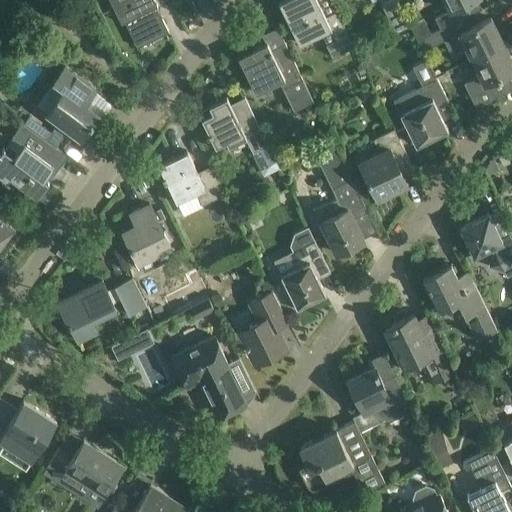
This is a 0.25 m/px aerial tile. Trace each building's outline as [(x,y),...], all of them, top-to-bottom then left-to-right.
[(109,0),(118,17),(121,24),(125,22),(137,47),(168,32),(156,7),(157,6),(153,0),(109,0)] [(325,16),(316,0),(282,0),(278,2),(299,43),(320,33),(332,57),(353,46),(335,10),(325,16)] [(371,0),(372,1),(374,0),(378,0),(395,33),(410,25),(397,0),(371,0)] [(465,17),(482,8),(477,0),(444,0),(449,10),(435,17),(440,29),(465,17)] [(464,43),(471,58),(503,43),(490,18),(470,27),(465,17),(440,29),(417,40),(422,51),(443,41),(448,51),(464,43)] [(26,51),(42,63),(58,75),(53,82),(63,90),(46,113),(58,122),(45,138),(56,146),(69,130),(80,138),(98,114),(84,104),(96,88),(65,66),(33,42),(26,51)] [(270,50),(267,42),(238,57),(255,92),(280,80),(283,87),(294,111),(313,101),(302,78),(284,43),(270,50)] [(511,61),(503,43),(471,58),(480,75),(463,83),(477,111),(488,106),(487,104),(497,99),(496,97),(511,89),(511,82),(507,72),(511,69),(511,61)] [(362,54),(369,68),(379,63),(372,49),(362,54)] [(453,115),(426,58),(412,66),(421,85),(393,99),(399,113),(415,146),(447,130),(443,120),(453,115)] [(230,104),(226,97),(208,105),(209,106),(212,104),(215,111),(201,118),(215,146),(230,139),(233,143),(245,137),(252,153),(268,145),(244,97),(230,104)] [(56,148),(21,122),(0,151),(0,177),(5,181),(8,176),(36,197),(57,169),(47,161),(56,148)] [(410,163),(393,128),(373,138),(379,151),(358,161),(377,198),(407,184),(400,168),(410,163)] [(351,179),(329,134),(310,144),(336,197),(314,208),(320,220),(336,253),(363,240),(359,230),(373,223),(351,179)] [(511,139),(497,154),(503,165),(511,160),(511,139)] [(197,172),(186,151),(158,165),(176,201),(196,191),(202,204),(225,193),(211,165),(197,172)] [(18,209),(0,196),(0,246),(15,227),(8,222),(18,209)] [(170,245),(149,203),(130,213),(136,224),(123,231),(137,261),(170,245)] [(495,227),(488,213),(459,227),(473,255),(492,246),(493,248),(487,266),(504,272),(506,276),(511,273),(511,234),(506,221),(495,227)] [(295,266),(280,274),(296,307),(325,293),(315,273),(326,267),(329,272),(330,272),(321,254),(314,239),(307,226),(293,233),(289,245),(292,251),(289,252),(295,266)] [(461,284),(451,264),(422,278),(438,311),(458,301),(477,340),(496,330),(471,279),(461,284)] [(146,305),(132,277),(114,286),(115,289),(108,292),(102,279),(57,300),(69,324),(70,324),(77,339),(96,330),(89,314),(121,299),(128,314),(146,305)] [(203,285),(184,294),(190,306),(207,297),(208,297),(203,285)] [(268,320),(283,313),(272,291),(250,302),(259,320),(249,325),(252,330),(241,335),(247,347),(252,345),(257,355),(267,350),(270,355),(286,347),(275,325),(271,327),(268,320)] [(219,292),(210,296),(216,308),(225,304),(219,292)] [(214,309),(207,297),(190,306),(188,306),(196,319),(214,309)] [(428,344),(413,314),(395,323),(394,321),(390,323),(391,325),(385,328),(403,367),(420,358),(432,383),(455,371),(439,339),(428,344)] [(511,327),(500,333),(506,346),(511,342),(511,327)] [(182,377),(186,385),(199,378),(218,416),(244,403),(226,365),(228,364),(220,346),(214,335),(190,347),(172,356),(176,364),(173,365),(175,372),(180,378),(182,377)] [(352,417),(354,420),(359,432),(384,419),(386,423),(412,410),(394,375),(393,375),(398,385),(386,390),(374,366),(347,379),(363,411),(352,417)] [(56,421),(23,400),(9,421),(0,415),(0,446),(3,442),(31,460),(56,421)] [(481,426),(474,411),(460,418),(467,433),(481,426)] [(359,432),(354,420),(298,447),(308,467),(317,463),(324,478),(349,466),(362,495),(385,484),(371,455),(359,432)] [(511,420),(511,421),(511,438),(503,443),(511,460),(511,420)] [(123,464),(83,438),(73,454),(59,446),(45,468),(59,477),(64,468),(105,493),(123,464)] [(511,485),(493,447),(462,462),(465,469),(470,466),(481,487),(466,494),(474,511),(510,511),(499,490),(511,485)] [(138,474),(137,473),(113,510),(117,511),(183,511),(187,506),(155,485),(152,489),(147,486),(138,500),(126,492),(138,474)] [(425,484),(414,489),(411,497),(413,500),(402,505),(405,510),(400,511),(447,511),(439,493),(437,494),(433,487),(425,484)]
